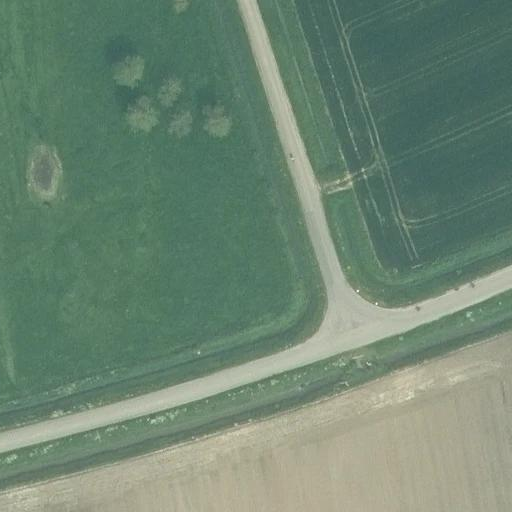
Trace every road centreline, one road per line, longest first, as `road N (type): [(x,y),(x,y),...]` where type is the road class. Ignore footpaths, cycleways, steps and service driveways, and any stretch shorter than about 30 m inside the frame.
road 1 (unclassified): [(0,442),(350,339)]
road 2 (unclassified): [(350,339),(246,0)]
road 3 (unclassified): [(350,339),(511,278)]
